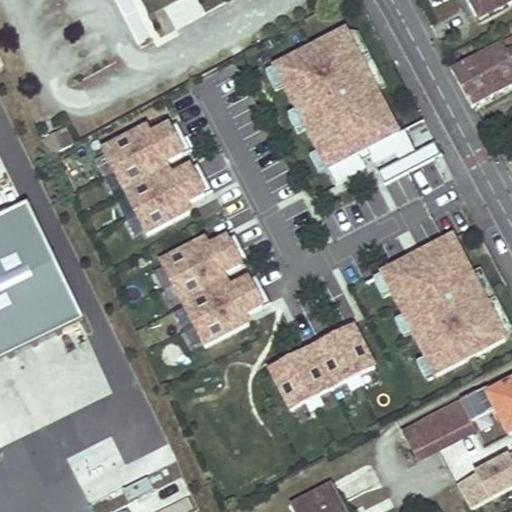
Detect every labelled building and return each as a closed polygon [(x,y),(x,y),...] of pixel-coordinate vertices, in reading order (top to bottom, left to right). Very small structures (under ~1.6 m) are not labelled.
[(178,0),(164,6),(174,30),(200,18),(192,0),(178,0)] [(511,3),(511,0),(480,0),(489,16),(511,3)] [(377,93),(347,34),(276,71),(285,88),(298,113),(307,131),(320,155),(329,173),(360,157),(369,152),(400,136),(400,135),(377,93)] [(359,36),(347,34),(377,93),(386,88),(359,36)] [(511,39),(453,72),(473,110),(511,88),(511,39)] [(285,88),(276,71),(267,76),(276,93),(285,88)] [(299,136),(307,131),(298,113),(289,118),(299,136)] [(148,130),(104,153),(147,236),(191,214),(187,206),(212,193),(198,165),(173,178),(166,165),(191,152),(177,125),(152,138),(148,130)] [(43,142),(51,159),(72,147),(64,131),(43,142)] [(400,135),(400,136),(369,152),(376,167),(414,147),(406,132),(400,135)] [(443,156),(436,144),(380,173),(386,186),(443,156)] [(321,178),(329,173),(320,155),(311,160),(321,178)] [(360,157),(329,173),(337,187),(368,171),(360,157)] [(389,187),(395,202),(416,194),(411,179),(389,187)] [(33,213),(0,225),(0,367),(81,336),(33,213)] [(206,242),(162,265),(205,348),(249,325),(245,318),(270,305),(256,277),(231,290),(224,277),(249,264),(235,237),(210,250),(206,242)] [(437,379),(508,342),(473,276),(454,240),(384,277),(394,295),(406,319),(415,337),(428,361),(437,379)] [(473,276),(508,342),(511,333),(511,328),(482,271),(473,276)] [(394,295),(384,277),(375,281),(385,300),(394,295)] [(406,341),(415,337),(406,319),(397,324),(406,341)] [(357,370),(372,362),(352,323),(268,366),(289,406),(304,397),(318,391),(344,377),(357,370)] [(428,383),(437,379),(428,361),(419,366),(428,383)] [(357,370),(344,377),(348,386),(361,379),(357,370)] [(511,385),(490,397),(496,409),(510,437),(511,435),(511,385)] [(318,391),(304,397),(309,406),(322,399),(318,391)] [(490,397),(487,392),(475,398),(484,415),(496,409),(490,397)] [(484,415),(475,398),(403,435),(415,459),(474,429),(471,422),(484,415)] [(491,462),(484,449),(474,455),(468,443),(448,453),(461,477),(491,462)] [(459,486),(472,511),(511,490),(511,460),(511,459),(459,486)] [(342,511),(331,489),(293,508),(295,511),(342,511)]
